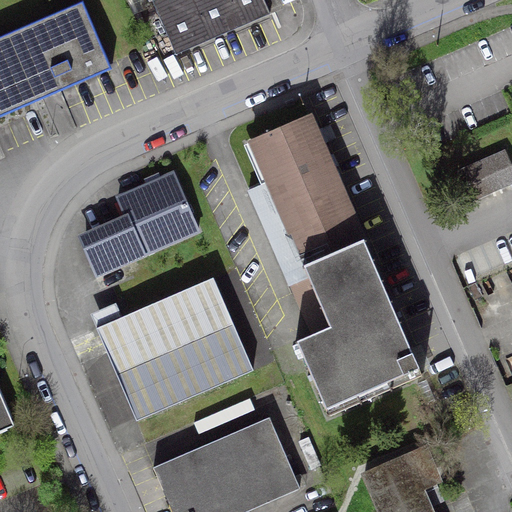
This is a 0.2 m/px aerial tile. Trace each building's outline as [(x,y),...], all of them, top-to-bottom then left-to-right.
[(140,0),(164,56),(258,16),(251,0),(140,0)] [(0,116),(112,69),(83,1),(0,37),(0,116)] [(348,239),(300,123),(239,149),(287,264),(348,239)] [(511,187),(498,158),(442,182),(455,212),(511,187)] [(77,235),(96,279),(201,233),(174,170),(160,176),(158,172),(143,179),(145,183),(115,196),(123,215),(77,235)] [(511,313),(511,241),(450,269),(476,329),(511,313)] [(290,275),(317,333),(285,348),(314,411),(405,370),(348,248),(290,275)] [(255,373),(215,281),(94,333),(134,425),(255,373)] [(0,435),(13,430),(0,399),(0,435)] [(273,418),(154,469),(172,511),(259,511),(304,493),(273,418)] [(378,511),(434,511),(410,456),(363,476),(378,511)]
